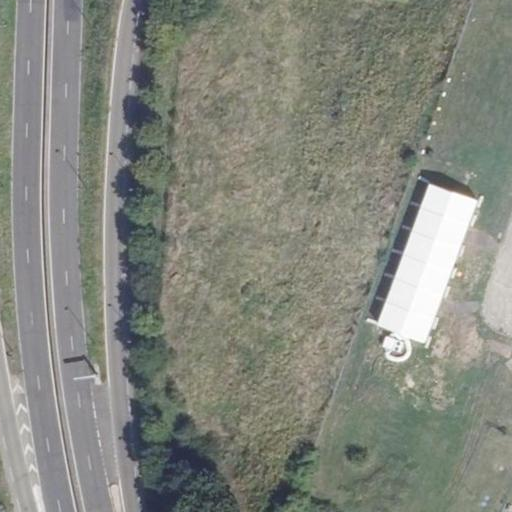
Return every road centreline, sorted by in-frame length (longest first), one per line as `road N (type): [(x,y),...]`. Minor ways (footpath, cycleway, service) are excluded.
road 1 (secondary): [(99,511),(75,372),(62,217),(66,0)]
road 2 (secondary): [(27,0),(23,187),(34,362),(59,511)]
road 3 (secondary): [(130,511),(114,354),(113,195),(134,0)]
road 4 (secondary): [(0,381),(28,511)]
